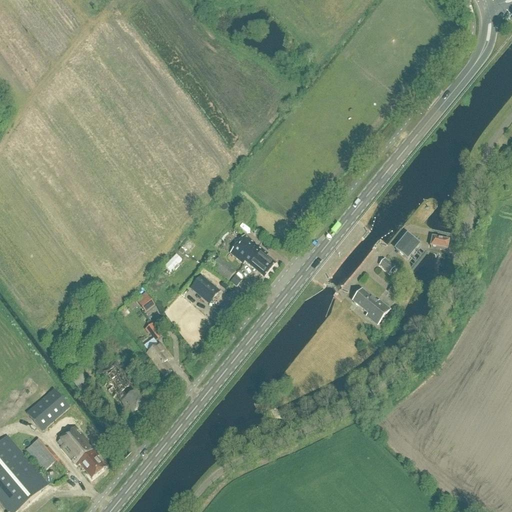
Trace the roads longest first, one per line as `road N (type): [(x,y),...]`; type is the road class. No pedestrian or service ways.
road 1 (primary): [(105,511),(475,61),(487,10)]
road 2 (unclassified): [(183,511),(222,471),(362,401),(421,347),(455,285),(487,152),(511,117)]
